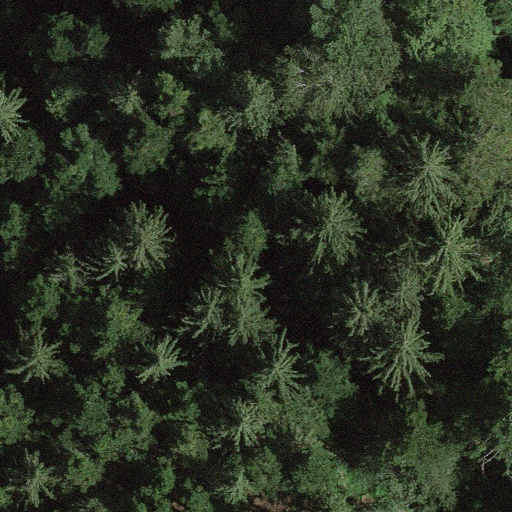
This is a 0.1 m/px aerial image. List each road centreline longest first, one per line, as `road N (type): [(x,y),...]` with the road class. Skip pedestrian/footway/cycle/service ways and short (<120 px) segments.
road 1 (track): [(0,217),(177,66),(332,0)]
road 2 (track): [(468,0),(511,115)]
